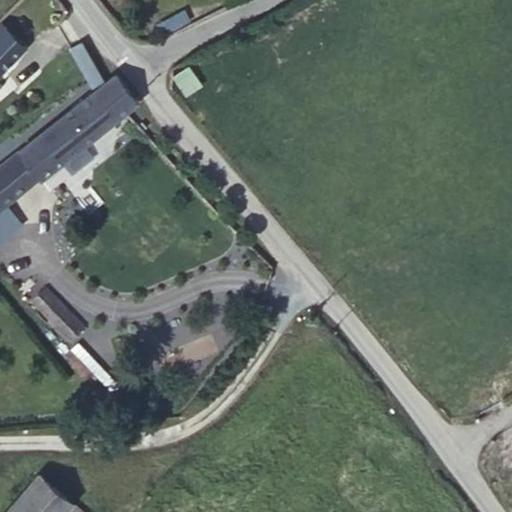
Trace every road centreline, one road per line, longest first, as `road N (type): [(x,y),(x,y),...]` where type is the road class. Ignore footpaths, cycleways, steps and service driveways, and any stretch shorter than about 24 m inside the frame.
road 1 (tertiary): [(487,511),(435,436),(258,228),(134,66)]
road 2 (tertiary): [(134,66),(259,0)]
